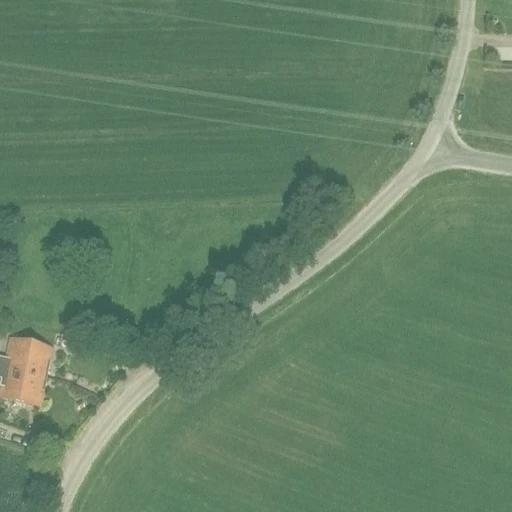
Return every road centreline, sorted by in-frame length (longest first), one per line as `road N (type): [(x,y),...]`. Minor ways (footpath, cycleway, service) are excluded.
road 1 (unclassified): [(60,511),(78,467),(117,412),(371,216),(425,150)]
road 2 (unclassified): [(425,150),(460,65),(469,0)]
